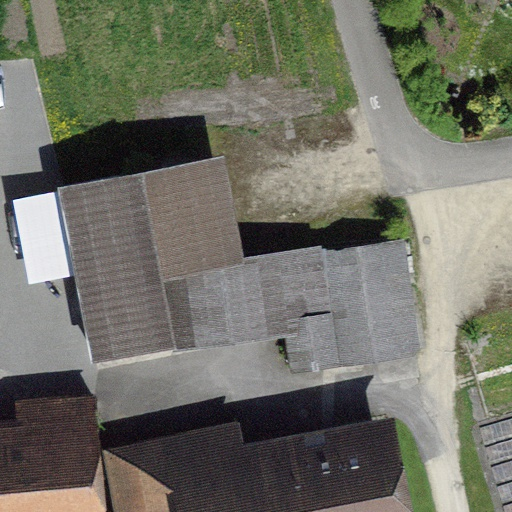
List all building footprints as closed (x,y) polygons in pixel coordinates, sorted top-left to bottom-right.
[(90,364),(170,351),(158,274),(142,178),(62,191),(90,364)] [(400,235),(158,274),(170,351),(304,330),(311,372),(420,355),(400,235)] [(511,314),(467,324),(491,443),(511,438),(511,314)] [(17,428),(0,429),(0,511),(113,511),(114,511),(107,511),(106,511),(93,394),(14,402),(17,428)] [(408,511),(392,424),(246,451),(242,425),(112,450),(123,511),(408,511)]
